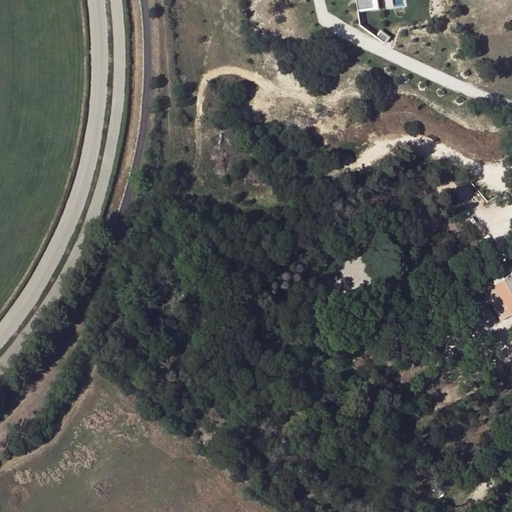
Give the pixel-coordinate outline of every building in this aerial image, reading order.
[(380,0),(357,0),(359,11),(382,8),(380,0)] [(444,177),(437,180),(445,203),(453,200),(444,177)] [(356,236),(305,264),(309,272),(317,268),(316,265),(359,242),(356,236)] [(511,316),(511,269),(492,281),(511,316)] [(347,319),(361,344),(371,338),(360,317),(357,318),(355,315),(347,319)]
